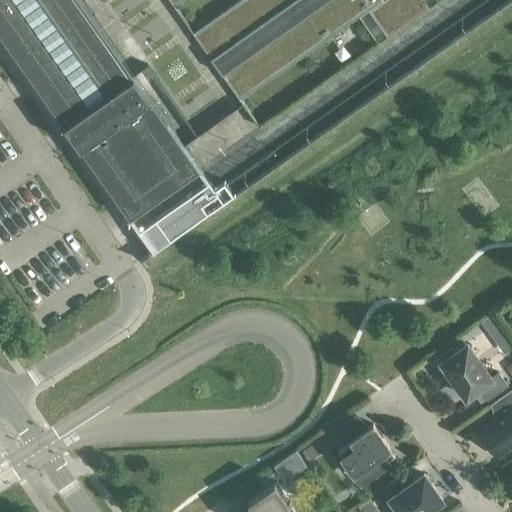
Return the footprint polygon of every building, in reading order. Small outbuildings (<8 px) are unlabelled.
[(0,0),(0,33),(130,218),(153,251),(224,202),(200,168),(185,146),(81,0),(0,0)] [(238,0),(193,32),(240,100),(329,37),(359,16),(378,43),(439,0),(438,0),(238,0)] [(500,323),(492,312),(481,320),(489,331),(500,323)] [(490,378),(467,345),(456,353),(452,348),(441,356),(444,361),(442,362),(452,375),(451,376),(452,377),(453,376),(457,382),(456,383),(457,384),(457,383),(466,397),(479,387),(488,399),(508,385),(498,372),(490,378)] [(511,389),(491,404),(499,416),(479,430),(498,456),(511,446),(511,389)] [(339,448),(361,480),(388,461),(387,459),(387,460),(381,451),(387,446),(388,447),(389,446),(373,424),(366,429),(357,416),(336,431),(345,444),(339,448)] [(302,450),(309,460),(316,456),(309,446),(302,450)] [(296,449),(275,464),(285,479),(306,464),(296,449)] [(415,480),(407,470),(387,484),(394,495),(390,498),(399,511),(424,511),(442,500),(432,485),(433,485),(431,483),(431,484),(428,479),(427,477),(426,477),(424,473),(415,480)] [(289,502),(274,482),(248,500),(253,508),(246,511),(298,511),(291,500),(289,502)] [(372,511),(379,508),(371,497),(360,505),(364,511),(372,511)]
